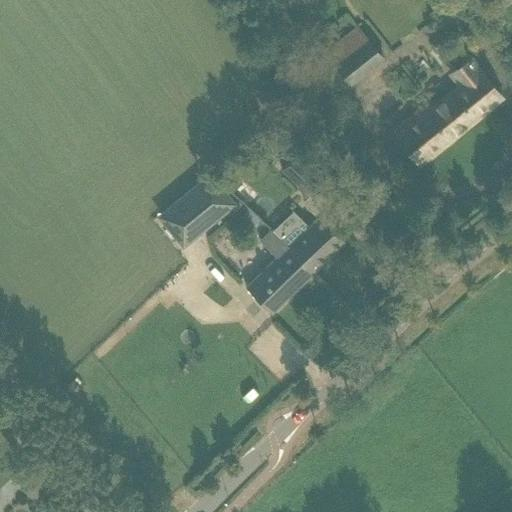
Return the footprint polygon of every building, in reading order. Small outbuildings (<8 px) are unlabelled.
[(511,1),(511,0),(490,0),(497,11),(511,1)] [(323,51),(350,84),(384,57),(358,23),(323,51)] [(460,84),(435,105),(430,100),(393,131),(419,163),(500,97),(470,58),(451,73),(460,84)] [(281,169),(310,196),(324,182),(295,154),(281,169)] [(155,216),(182,248),(236,204),(209,170),(155,216)] [(271,230),(270,230),(313,271),(344,240),(319,215),(308,226),(292,210),(271,230)] [(313,271),(270,230),(260,240),(275,256),(245,286),(271,312),(313,271)]
